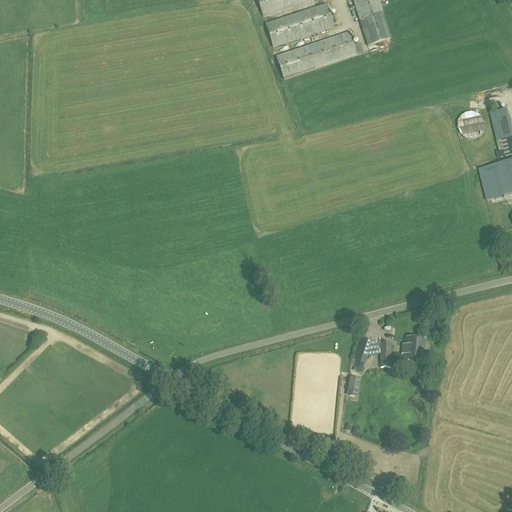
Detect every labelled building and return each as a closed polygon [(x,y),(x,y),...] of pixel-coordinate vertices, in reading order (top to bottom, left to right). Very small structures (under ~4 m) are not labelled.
[(256,0),(263,18),(315,0),(256,0)] [(377,0),(352,0),(367,47),(390,39),(377,0)] [(273,49),(334,28),(326,4),(265,25),(273,49)] [(284,81),(357,56),(349,32),(275,57),(284,81)] [(500,158),(511,155),(511,129),(507,109),(489,113),(500,158)] [(511,195),(511,161),(478,170),(486,201),(511,195)] [(434,183),(404,187),(406,204),(436,200),(434,183)] [(363,364),(370,341),(359,338),(352,361),(363,364)] [(424,363),(426,340),(405,338),(405,345),(402,345),(401,355),(404,355),(404,362),(424,363)] [(380,368),(390,368),(391,344),(380,344),(380,368)] [(349,378),(347,397),(357,398),(359,380),(349,378)]
